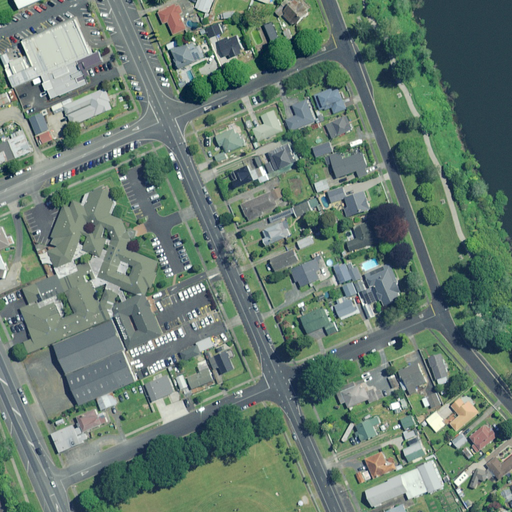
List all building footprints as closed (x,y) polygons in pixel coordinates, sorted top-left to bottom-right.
[(11,0),(16,10),(40,0),(11,0)] [(212,0),(197,0),(195,8),(208,13),(212,0)] [(282,15),(292,24),(294,22),(297,25),(310,11),(298,0),(293,0),(286,8),(281,4),(274,11),(280,17),(282,15)] [(174,4),(158,11),(163,24),(167,23),(172,35),(188,29),(182,13),(182,12),(182,11),(182,10),(182,9),(182,8),(182,7),(181,7),(180,6),(180,5),(179,5),(178,4),(177,4),(176,4),(175,4),(174,4)] [(0,68),(0,82),(4,92),(86,56),(69,19),(12,44),(19,60),(0,68)] [(210,38),(222,33),(221,30),(224,29),(222,22),(206,28),(210,38)] [(294,26),(290,28),(294,37),(298,34),(294,26)] [(289,29),(283,32),(288,42),(294,40),(289,29)] [(231,58),(244,53),(243,52),(245,52),(240,39),(239,39),(237,35),(219,41),(224,57),(230,55),(231,58)] [(195,47),(192,41),(171,51),(175,59),(174,60),(179,69),(204,57),(199,45),(195,47)] [(94,53),(73,62),(78,73),(99,64),(94,53)] [(82,86),(71,63),(37,78),(47,101),(82,86)] [(207,70),(206,67),(199,70),(202,79),(215,74),(212,68),(207,70)] [(340,92),(339,88),(333,91),(332,88),(314,95),(320,112),(332,108),(334,113),(346,109),(343,99),(345,98),(343,91),(340,92)] [(69,126),(110,108),(101,89),(60,107),(69,126)] [(290,132),(316,121),(312,110),(313,109),(309,99),(292,105),(296,116),(285,120),(290,132)] [(280,125),(281,125),(279,119),(278,120),(274,111),(261,116),(265,124),(253,129),(258,142),(283,131),(280,125)] [(48,130),(42,113),(29,118),(35,135),(48,130)] [(332,139),(355,129),(353,123),(350,124),(346,116),(326,125),(332,139)] [(233,126),(212,135),(214,139),(216,138),(220,147),(223,146),(226,153),(244,145),(241,137),(238,138),(233,126)] [(51,140),(48,132),(36,137),(39,145),(51,140)] [(0,164),(28,152),(19,133),(0,141),(0,164)] [(345,140),(333,145),(336,151),(348,146),(345,140)] [(268,152),(272,161),(269,162),(265,164),(269,174),(297,161),(289,143),(268,152)] [(226,159),(224,152),(215,156),(217,162),(226,159)] [(358,177),(367,175),(366,169),(368,168),(364,153),(342,159),(340,152),(325,157),(327,165),(332,164),(336,178),(356,171),(358,177)] [(255,181),(256,183),(259,181),(258,179),(259,179),(256,170),(250,172),(248,165),(231,172),(234,180),(232,181),(235,189),(255,181)] [(268,174),(265,165),(259,167),(265,181),(271,179),(269,174),(268,174)] [(318,193),(323,191),(324,193),(330,191),(328,184),(324,186),(322,181),(314,184),(318,193)] [(26,355),(111,318),(124,350),(160,335),(142,293),(148,291),(156,262),(131,252),(102,186),(59,205),(42,245),(57,275),(21,290),(28,306),(19,310),(32,339),(21,343),(26,355)] [(327,193),(331,203),(347,198),(343,187),(327,193)] [(280,188),(241,206),(246,217),(247,217),(249,220),(261,215),(260,213),(277,205),(275,201),(284,196),(280,188)] [(370,210),(365,193),(346,199),(348,207),(346,208),(349,217),(370,210)] [(309,212),(307,207),(314,204),(316,210),(321,208),(317,198),(268,218),(270,224),(295,214),(297,218),(309,212)] [(292,235),(286,221),(264,231),(267,238),(264,239),(267,246),(292,235)] [(369,225),(369,223),(354,228),(358,239),(347,242),(350,251),(379,242),(374,224),(369,225)] [(314,243),(311,236),(297,242),(301,249),(314,243)] [(298,262),(294,250),(270,260),(275,272),(298,262)] [(325,268),(321,258),(291,270),(296,282),(299,281),(302,287),(320,279),(317,271),(325,268)] [(350,258),(345,260),(354,282),(362,279),(357,267),(354,268),(350,258)] [(352,279),(345,263),(334,268),(340,284),(352,279)] [(378,293),(377,293),(380,301),(381,301),(383,306),(403,299),(390,264),(364,274),(369,288),(375,285),(378,293)] [(365,290),(361,280),(355,283),(359,292),(365,290)] [(356,294),(352,283),(343,287),(347,297),(356,294)] [(373,291),(368,293),(372,303),(377,301),(373,291)] [(356,311),(351,300),(335,306),(340,318),(356,311)] [(375,316),(370,304),(363,307),(367,319),(375,316)] [(332,322),(326,307),(300,317),(307,334),(325,327),(328,336),(337,332),(333,322),(332,322)] [(133,381),(107,321),(48,347),(74,407),(133,381)] [(210,337),(197,343),(201,352),(214,346),(210,337)] [(223,350),(206,357),(215,377),(231,370),(223,350)] [(447,369),(450,368),(448,363),(446,364),(442,354),(429,358),(439,385),(448,382),(446,376),(450,375),(447,369)] [(417,364),(398,373),(403,384),(405,383),(410,395),(417,391),(416,388),(426,383),(417,364)] [(177,398),(164,369),(138,380),(151,409),(177,398)] [(204,369),(185,377),(190,389),(209,381),(204,369)] [(188,387),(183,375),(177,378),(182,389),(188,387)] [(396,376),(389,380),(392,386),(399,383),(396,376)] [(384,398),(380,389),(376,391),(375,388),(367,391),(365,386),(362,388),(361,385),(355,387),(353,382),(342,387),(344,390),(337,393),(341,404),(346,402),(349,408),(370,399),(371,403),(384,398)] [(441,404),(436,393),(422,400),(426,407),(430,405),(432,408),(441,404)] [(465,397),(463,395),(455,401),(453,398),(447,403),(426,420),(437,432),(446,425),(447,427),(450,424),(457,431),(479,412),(474,406),(475,404),(469,396),(467,398),(466,396),(465,397)] [(104,396),(94,401),(98,411),(108,406),(104,396)] [(400,401),(388,405),(391,411),(402,406),(400,401)] [(407,405),(402,408),(405,414),(410,412),(407,405)] [(92,409),(74,417),(81,434),(99,426),(92,409)] [(404,429),(414,425),(414,423),(417,421),(414,414),(400,419),(404,429)] [(377,417),(357,426),(359,431),(355,433),(357,437),(359,436),(362,442),(377,435),(373,426),(380,423),(377,417)] [(64,418),(55,421),(58,426),(66,422),(64,418)] [(71,424),(49,434),(57,453),(79,443),(71,424)] [(490,430),(486,425),(469,437),(475,445),(472,447),(477,453),(498,437),(492,428),(490,430)] [(416,438),(413,431),(404,435),(407,442),(416,438)] [(467,440),(461,434),(452,442),(458,448),(467,440)] [(425,455),(417,438),(407,443),(409,447),(403,450),(409,462),(425,455)] [(387,466),(382,453),(366,459),(374,479),(394,470),(392,464),(387,466)] [(509,472),(511,474),(511,473),(511,455),(503,463),(498,456),(486,465),(489,469),(486,471),(476,468),(470,489),(475,490),(478,480),(483,481),(487,478),(489,480),(494,476),(498,481),(509,472)] [(432,461),(402,474),(412,498),(428,491),(429,494),(443,487),(432,461)] [(361,470),(355,473),(360,484),(366,481),(361,470)] [(469,476),(464,471),(454,482),(459,487),(469,476)] [(402,474),(365,489),(373,508),(410,493),(402,474)] [(510,487),(499,491),(502,499),(500,500),(501,504),(511,500),(511,485),(511,486),(510,486),(510,487)] [(461,488),(456,491),(460,499),(465,496),(461,488)]
